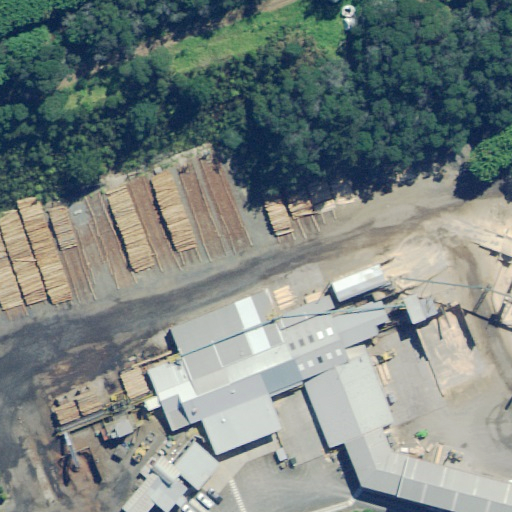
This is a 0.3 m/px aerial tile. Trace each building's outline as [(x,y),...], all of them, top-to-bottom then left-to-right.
[(335,281),(342,300),(389,281),(387,274),(382,262),(335,281)] [(511,511),(511,480),(394,449),(383,424),(395,419),(362,339),(380,332),(377,324),(391,318),(382,297),(375,300),(375,297),(334,314),(332,309),(337,307),(331,291),(276,313),(266,286),(168,325),(177,348),(179,353),(145,367),(155,391),(171,432),(202,420),(216,456),(287,427),(275,396),(304,384),(329,448),(334,446),(336,451),(333,452),(342,475),(358,469),(363,483),(430,500),(428,508),(444,511),(447,505),(476,511),(511,511)] [(418,291),(405,296),(415,321),(439,311),(432,294),(421,299),(418,291)] [(116,426),(120,436),(134,430),(130,421),(126,419),(118,422),(116,426)] [(181,472),(199,488),(222,462),(195,439),(174,463),(162,453),(151,466),(146,462),(139,471),(146,478),(123,505),(130,511),(145,511),(156,500),(167,509),(176,499),(179,502),(181,504),(186,499),(181,495),(188,487),(176,477),(181,472)]
